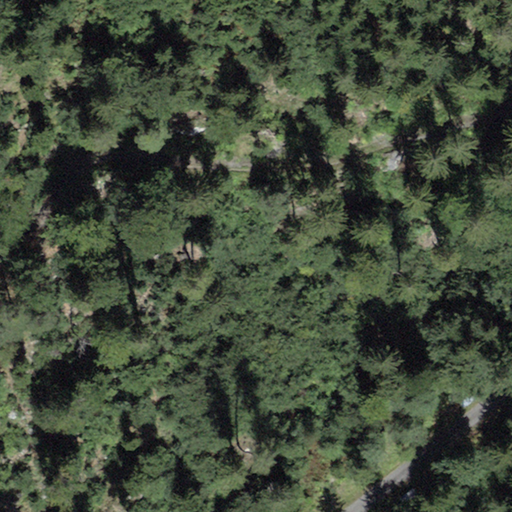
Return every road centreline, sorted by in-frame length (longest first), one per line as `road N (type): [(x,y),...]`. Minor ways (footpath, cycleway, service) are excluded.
road 1 (track): [(511,110),(327,160),(235,167),(113,158),(83,167),(0,260)]
road 2 (track): [(511,377),(356,511)]
